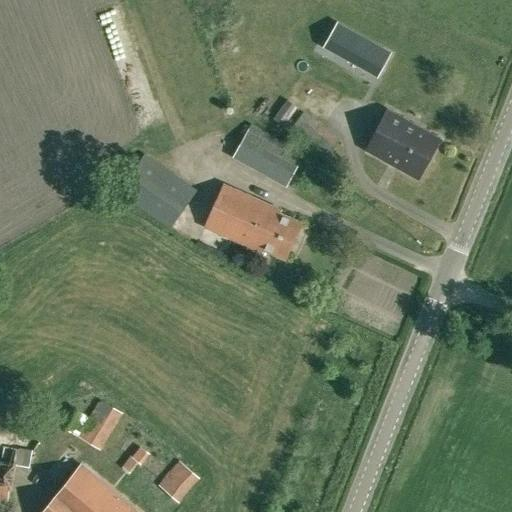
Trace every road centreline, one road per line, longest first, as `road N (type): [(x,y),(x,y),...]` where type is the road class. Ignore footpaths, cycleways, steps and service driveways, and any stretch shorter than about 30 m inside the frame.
road 1 (tertiary): [(354,511),(444,281)]
road 2 (tertiary): [(444,281),(511,108)]
